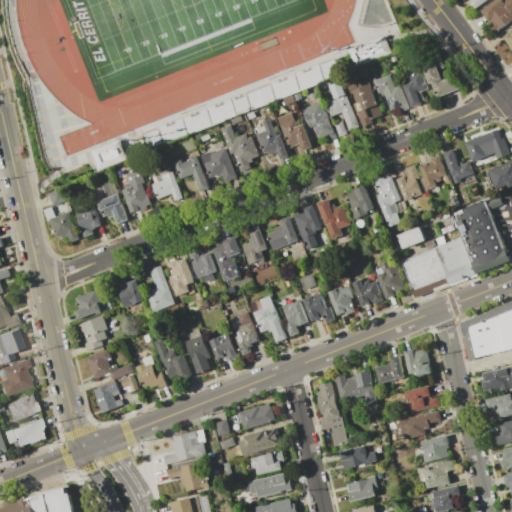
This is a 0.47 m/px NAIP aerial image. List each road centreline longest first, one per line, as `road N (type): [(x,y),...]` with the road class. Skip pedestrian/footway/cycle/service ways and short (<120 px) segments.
road 1 (tertiary): [(91,446),(511,279)]
road 2 (residential): [(505,97),(93,263)]
road 3 (tertiary): [(68,392),(0,117)]
road 4 (residential): [(490,511),(439,309)]
road 5 (residential): [(323,511),(288,368)]
road 6 (residential): [(511,106),(432,0)]
